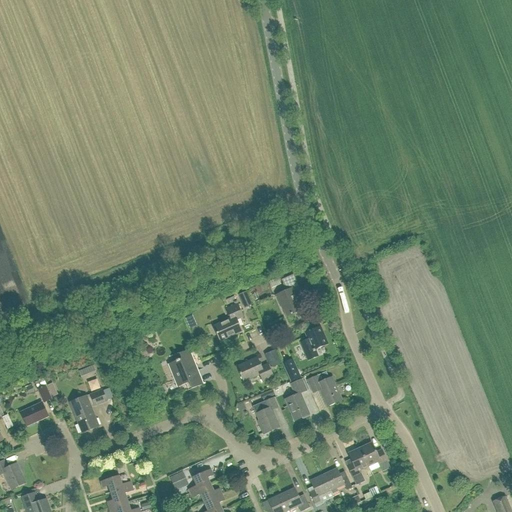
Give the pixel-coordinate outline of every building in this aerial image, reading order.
[(294,292),(300,289),(294,274),(282,279),(287,291),(276,295),(279,303),(281,302),(287,317),(302,310),(294,292)] [(247,308),(254,306),(250,291),(243,293),(247,308)] [(232,319),(214,327),(220,341),(243,331),(237,319),(243,316),(238,305),(227,309),(232,319)] [(301,342),(308,360),(318,357),(315,349),(328,344),(321,327),(306,333),(309,339),(301,342)] [(175,356),(177,360),(177,361),(169,364),(178,387),(189,383),(192,389),(202,385),(189,350),(175,356)] [(257,358),(252,360),(238,367),(244,381),(260,374),(263,381),(273,377),(268,364),(261,367),(257,358)] [(293,359),(283,363),(291,382),(301,378),(293,359)] [(206,384),(215,381),(211,369),(202,372),(206,384)] [(328,407),(342,401),(332,377),(329,378),(327,372),(307,381),(313,393),(320,390),(321,393),(321,392),(328,407)] [(300,394),(307,391),(302,380),(291,384),(295,395),(285,399),(295,421),(310,415),(300,394)] [(53,399),(46,386),(37,390),(44,404),(53,399)] [(92,407),(108,401),(103,390),(71,402),(83,433),(99,426),(92,407)] [(261,396),(263,400),(275,396),(273,391),(261,396)] [(254,406),(260,421),(257,422),(263,434),(265,433),(280,427),(272,410),(278,407),(274,398),(254,406)] [(27,426),(48,416),(42,402),(21,412),(27,426)] [(11,414),(5,417),(10,428),(16,426),(11,414)] [(361,449),(369,466),(378,462),(383,472),(390,469),(382,450),(377,452),(373,444),(361,449)] [(346,462),(348,466),(357,485),(365,481),(360,470),(369,466),(361,449),(350,454),(352,459),(346,462)] [(12,490),(26,483),(17,463),(8,467),(4,460),(0,462),(0,475),(4,474),(12,490)] [(190,494),(210,485),(207,478),(213,475),(210,469),(192,477),(196,486),(188,489),(190,494)] [(324,475),(331,492),(344,486),(347,491),(352,489),(346,476),(341,478),(337,469),(324,475)] [(393,487),(401,483),(397,473),(388,477),(393,487)] [(183,474),(171,479),(175,489),(187,483),(183,474)] [(331,492),(324,475),(310,481),(315,491),(310,493),(315,505),(321,503),(318,498),(331,492)] [(111,493),(133,486),(132,482),(122,485),(119,476),(100,482),(102,488),(109,486),(111,493)] [(204,503),(222,495),(219,489),(213,491),(210,485),(190,494),(192,498),(200,495),(204,503)] [(109,508),(128,502),(125,494),(134,491),(133,486),(111,493),(113,500),(107,502),(109,508)] [(282,494),(289,511),(298,507),(300,511),(301,511),(310,508),(304,495),(299,498),(295,488),(282,494)] [(50,511),(46,500),(39,502),(35,492),(23,497),(27,511),(50,511)] [(288,511),(289,511),(282,494),(268,501),(273,510),(268,511),(288,511)] [(222,495),(204,503),(207,511),(204,511),(216,511),(222,510),(219,503),(224,501),(222,495)] [(354,505),(361,502),(358,496),(351,499),(354,505)] [(511,511),(506,497),(494,501),(497,511),(511,511)] [(128,502),(109,508),(110,511),(141,511),(140,508),(131,511),(128,502)] [(141,505),(143,511),(151,508),(149,502),(141,505)]
